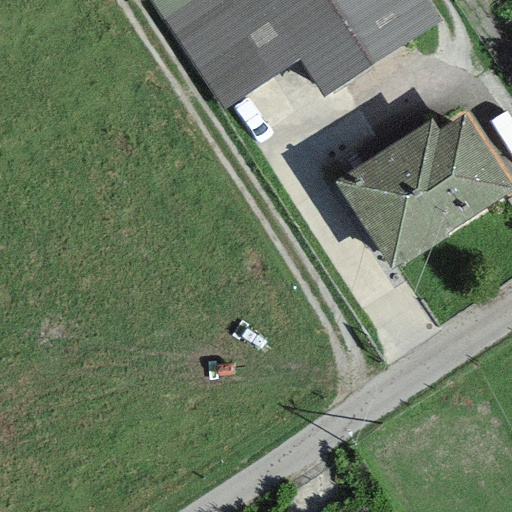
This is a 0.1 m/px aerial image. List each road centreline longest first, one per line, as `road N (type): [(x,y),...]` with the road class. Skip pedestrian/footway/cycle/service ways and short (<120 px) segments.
road 1 (track): [(124,0),(327,314),(371,408)]
road 2 (track): [(433,0),(511,151)]
